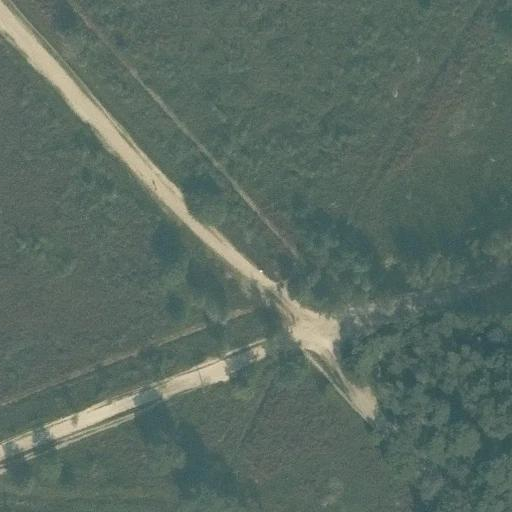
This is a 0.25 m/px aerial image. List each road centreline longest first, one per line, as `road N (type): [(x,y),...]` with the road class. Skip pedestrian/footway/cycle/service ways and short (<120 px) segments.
road 1 (track): [(0,4),(308,339)]
road 2 (track): [(0,460),(308,339)]
road 3 (track): [(308,339),(511,269)]
